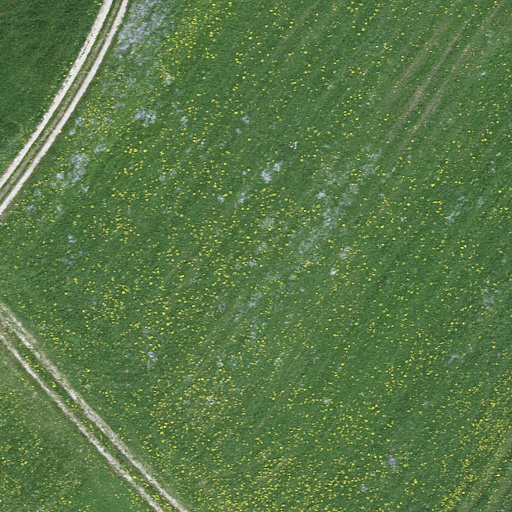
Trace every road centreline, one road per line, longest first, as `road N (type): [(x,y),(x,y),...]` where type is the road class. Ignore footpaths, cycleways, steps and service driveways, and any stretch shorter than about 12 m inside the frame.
road 1 (track): [(0,341),(172,511)]
road 2 (track): [(0,194),(105,34),(117,0)]
